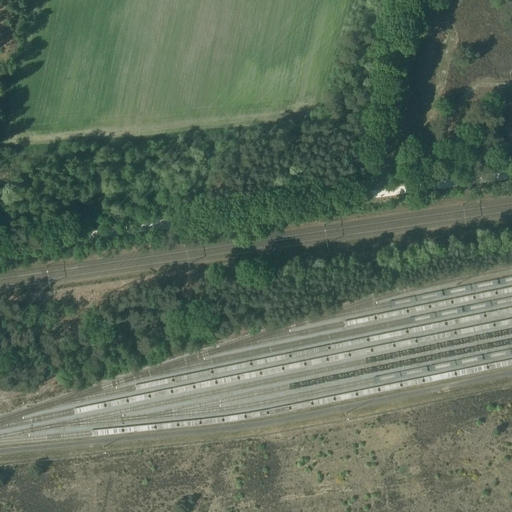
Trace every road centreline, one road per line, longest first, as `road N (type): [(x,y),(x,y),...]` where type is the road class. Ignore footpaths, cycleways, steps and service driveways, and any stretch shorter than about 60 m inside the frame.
road 1 (unclassified): [(0,249),(369,195),(418,0)]
road 2 (track): [(374,177),(511,106)]
